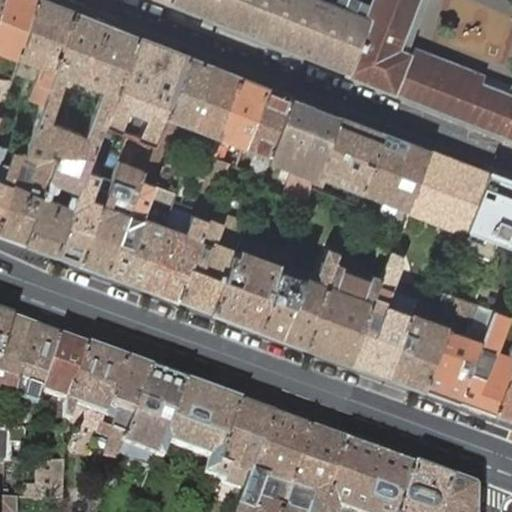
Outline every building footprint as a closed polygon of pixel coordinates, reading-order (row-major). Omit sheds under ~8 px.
[(37,0),(0,0),(0,1),(0,51),(18,58),(37,0)] [(73,10),(48,0),(37,0),(18,58),(39,66),(29,98),(42,103),(52,71),(73,10)] [(511,0),(327,0),(327,2),(321,0),(168,0),(168,2),(344,71),(391,90),(405,55),(403,54),(394,50),(412,0),(511,0),(511,97),(478,84),(464,119),(511,137),(511,0)] [(412,0),(394,50),(403,54),(405,55),(391,90),(464,119),(478,84),(511,97),(511,80),(510,85),(407,44),(424,0),(412,0)] [(55,154),(90,155),(102,124),(137,35),(73,10),(52,71),(42,103),(24,152),(55,154)] [(153,41),(137,35),(102,124),(127,134),(138,138),(152,144),(155,136),(163,116),(186,54),(153,41)] [(212,64),(186,54),(163,116),(155,136),(168,140),(181,145),(189,126),(212,64)] [(238,74),(212,64),(189,126),(215,136),(238,74)] [(266,85),(238,74),(215,136),(242,147),(266,85)] [(0,86),(7,88),(10,79),(0,78),(0,86)] [(291,95),(266,85),(242,147),(268,157),(291,95)] [(337,113),(291,95),(268,157),(314,175),(314,174),(337,113)] [(382,131),(337,113),(314,174),(314,175),(310,185),(321,189),(325,178),(359,192),(382,131)] [(428,149),(382,131),(359,192),(397,207),(393,216),(401,219),(405,210),(428,149)] [(139,179),(103,271),(141,285),(163,225),(170,206),(175,193),(158,186),(155,173),(168,140),(155,136),(152,144),(142,169),(139,179)] [(0,211),(10,184),(18,159),(21,151),(12,150),(6,165),(0,162),(0,158),(4,148),(0,146),(0,211)] [(208,155),(192,149),(185,169),(220,182),(227,163),(208,155)] [(487,172),(428,149),(405,210),(462,233),(468,220),(487,172)] [(10,184),(0,211),(0,233),(23,242),(40,195),(46,180),(55,154),(24,152),(21,151),(18,159),(31,164),(23,188),(10,184)] [(40,195),(23,242),(54,253),(85,169),(90,155),(55,154),(46,180),(70,188),(65,203),(40,195)] [(31,164),(18,159),(10,184),(23,188),(31,164)] [(101,202),(79,262),(103,271),(139,179),(142,169),(133,166),(118,159),(110,178),(101,202)] [(98,173),(85,169),(54,253),(79,262),(101,202),(90,198),(98,173)] [(511,181),(487,172),(468,220),(462,233),(457,247),(490,259),(500,232),(511,236),(511,181)] [(110,178),(98,173),(90,198),(101,202),(110,178)] [(190,213),(170,206),(163,225),(183,232),(190,213)] [(206,219),(176,298),(211,311),(233,251),(234,250),(239,235),(244,223),(214,211),(211,221),(206,219)] [(163,225),(141,285),(176,298),(206,219),(190,213),(183,232),(163,225)] [(233,251),(211,311),(256,327),(279,266),(285,251),(276,248),(239,235),(234,250),(233,251)] [(287,244),(285,251),(279,266),(256,327),(302,344),(325,283),(333,261),(337,252),(325,247),(316,271),(316,272),(316,273),(316,274),(317,274),(318,275),(316,280),(287,269),(296,247),(287,244)] [(389,250),(379,277),(347,361),(384,374),(413,297),(390,288),(402,260),(399,253),(389,250)] [(325,283),(302,344),(347,361),(379,277),(370,273),(369,275),(333,261),(325,283)] [(434,305),(413,297),(384,374),(421,388),(444,327),(450,310),(455,296),(440,290),(434,305)] [(473,302),(455,296),(450,310),(444,327),(421,388),(458,401),(480,340),(491,309),(473,302)] [(506,315),(491,309),(480,340),(458,401),(493,414),(511,363),(511,345),(510,345),(508,346),(505,355),(494,351),(507,315),(506,315)] [(0,348),(9,319),(0,315),(0,348)] [(0,400),(11,403),(13,396),(33,327),(9,319),(0,348),(0,400)] [(13,396),(36,404),(40,392),(58,336),(33,327),(13,396)] [(40,392),(65,401),(86,347),(58,336),(40,392)] [(63,404),(63,421),(67,422),(95,432),(95,435),(108,439),(102,457),(113,461),(117,452),(120,443),(124,434),(114,431),(98,424),(100,417),(101,414),(105,406),(123,361),(86,347),(65,401),(63,404)] [(149,370),(123,361),(105,406),(132,415),(149,370)] [(511,363),(493,414),(511,421),(511,363)] [(181,382),(149,370),(132,415),(128,425),(124,434),(120,443),(117,452),(144,463),(139,476),(145,478),(151,456),(151,455),(181,382)] [(238,403),(181,382),(151,455),(151,456),(158,459),(165,442),(206,458),(200,475),(205,477),(208,478),(238,403)] [(269,414),(238,403),(208,478),(242,490),(269,414)] [(132,415),(105,406),(101,414),(118,421),(128,425),(132,415)] [(278,511),(306,428),(269,414),(242,490),(234,511),(278,511)] [(118,421),(114,431),(124,434),(128,425),(118,421)] [(319,511),(343,441),(306,428),(278,511),(319,511)] [(0,463),(6,463),(7,442),(22,444),(23,430),(7,430),(3,430),(0,429),(0,463)] [(396,511),(412,466),(343,441),(319,511),(396,511)] [(25,488),(25,500),(39,501),(59,501),(61,463),(39,463),(34,463),(35,469),(40,468),(39,489),(25,488)] [(437,511),(448,479),(412,466),(396,511),(437,511)] [(448,479),(437,511),(471,511),(472,490),(470,487),(448,479)] [(0,511),(13,511),(13,500),(5,500),(0,499),(0,511)]
